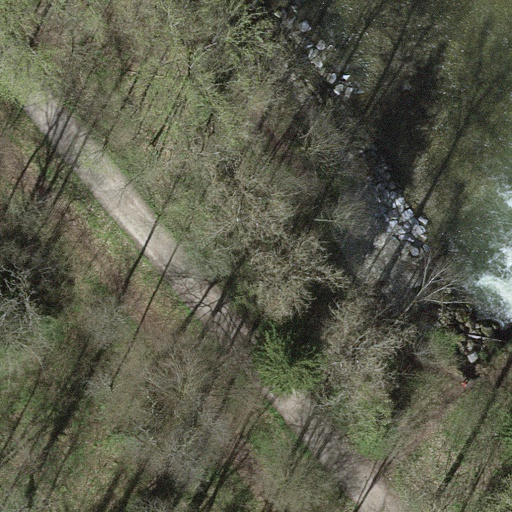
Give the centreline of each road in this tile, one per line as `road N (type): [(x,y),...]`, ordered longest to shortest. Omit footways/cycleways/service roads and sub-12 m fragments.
road 1 (track): [(399,511),(0,28)]
road 2 (unknown): [(330,511),(0,105)]
